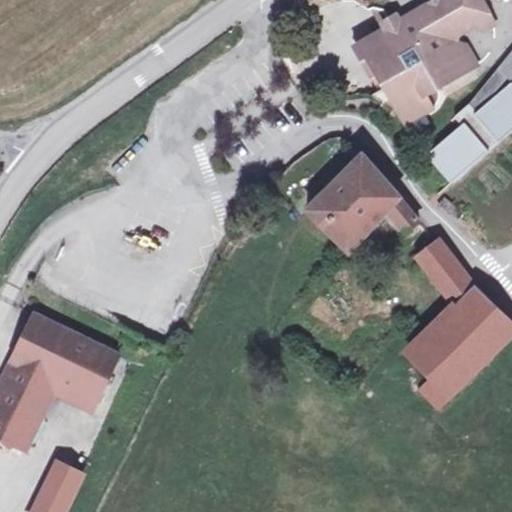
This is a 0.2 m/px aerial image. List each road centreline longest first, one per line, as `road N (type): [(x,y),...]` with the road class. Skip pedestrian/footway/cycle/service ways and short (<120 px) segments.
road 1 (unclassified): [(319,123),(216,189),(191,180),(169,147),(167,122),(185,96),(251,54),(260,15),(254,0)]
road 2 (tertiary): [(34,159),(93,105),(245,0)]
road 3 (unclassified): [(319,123),(364,131),(383,148),(493,282)]
